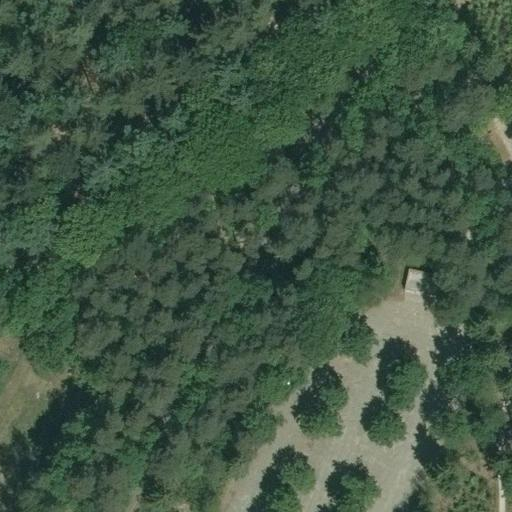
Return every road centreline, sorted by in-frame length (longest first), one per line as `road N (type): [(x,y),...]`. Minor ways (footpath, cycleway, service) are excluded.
road 1 (unclassified): [(408,0),(120,511)]
road 2 (track): [(366,65),(281,124),(0,256)]
road 3 (track): [(366,65),(427,132),(470,217),(477,286),(467,322),(452,338)]
